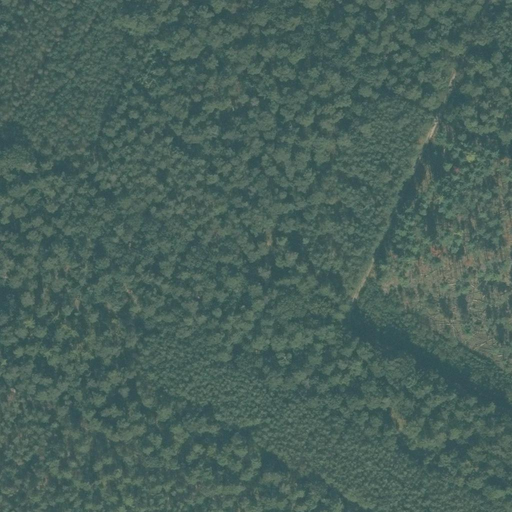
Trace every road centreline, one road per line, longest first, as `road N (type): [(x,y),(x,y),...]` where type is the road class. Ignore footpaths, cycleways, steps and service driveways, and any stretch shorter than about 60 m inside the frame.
road 1 (track): [(349,327),(342,323),(436,110)]
road 2 (track): [(62,415),(250,511)]
road 3 (track): [(0,383),(62,415),(60,430),(1,511)]
road 4 (track): [(511,416),(349,327)]
road 5 (track): [(436,110),(485,0)]
